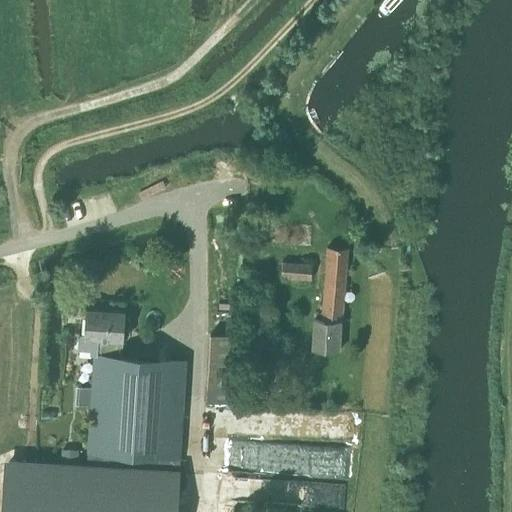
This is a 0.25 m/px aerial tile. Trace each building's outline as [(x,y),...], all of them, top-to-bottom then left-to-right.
[(340,352),(349,249),(328,248),(322,321),(315,320),(313,349),(340,352)] [(311,280),(312,264),(283,262),(282,278),(311,280)] [(80,335),(79,349),(92,350),(91,354),(95,354),(95,355),(97,356),(120,357),(121,341),(124,341),(124,338),(127,338),(130,336),(131,321),(128,318),(125,318),(126,312),(88,310),(86,335),(80,335)] [(233,404),(237,334),(211,333),(208,402),(233,404)] [(95,355),(89,452),(181,458),(187,361),(120,357),(97,356),(95,355)] [(181,458),(89,452),(88,465),(36,462),(16,461),(5,468),(2,511),(178,511),(180,471),(181,458)]
